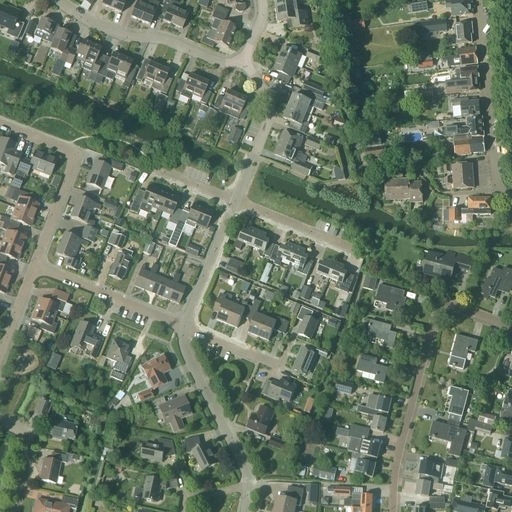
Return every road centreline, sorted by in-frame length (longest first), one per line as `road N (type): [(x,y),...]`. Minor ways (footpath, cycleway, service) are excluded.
road 1 (residential): [(511,326),(453,305),(437,312),(395,464),(392,511)]
road 2 (residential): [(511,198),(494,175),(476,0)]
road 3 (residential): [(245,511),(247,474),(184,354),(184,326)]
road 4 (residential): [(243,61),(118,33),(54,0)]
road 5 (residential): [(34,265),(70,158),(62,147),(0,124)]
road 6 (residential): [(184,326),(34,265)]
road 7 (residential): [(235,201),(269,106),(243,61)]
road 8 (residential): [(184,326),(235,201)]
road 9 (residential): [(356,250),(235,201)]
road 10 (residential): [(289,344),(280,366),(184,326)]
